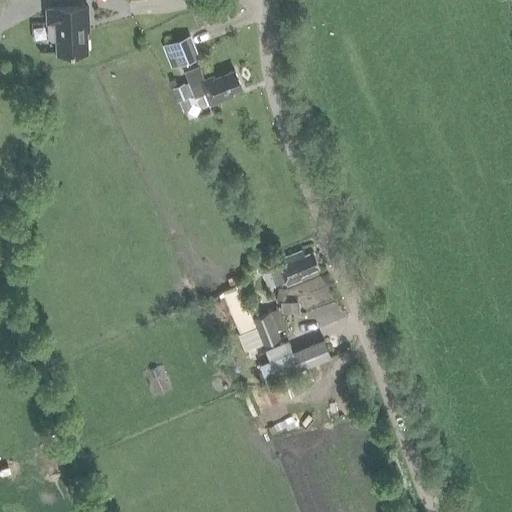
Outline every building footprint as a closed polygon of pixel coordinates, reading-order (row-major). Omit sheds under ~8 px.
[(86,5),(45,7),(45,21),(47,21),(48,37),(51,41),(54,41),(55,52),(85,51),(84,20),(86,20),(86,5)] [(171,69),(199,57),(190,35),(162,46),(171,69)] [(184,71),(194,98),(201,95),(206,106),(230,97),(228,92),(237,88),(230,71),(210,79),(209,76),(204,78),(198,65),(184,71)] [(190,97),(184,82),(172,87),(177,101),(190,97)] [(269,271),(274,285),(282,281),(284,285),(298,279),(297,276),(316,268),(310,253),(302,257),(300,252),(275,263),(277,268),(269,271)] [(276,337),(265,312),(249,319),(260,344),(276,337)] [(296,366),(326,354),(320,339),(290,351),(296,366)]
